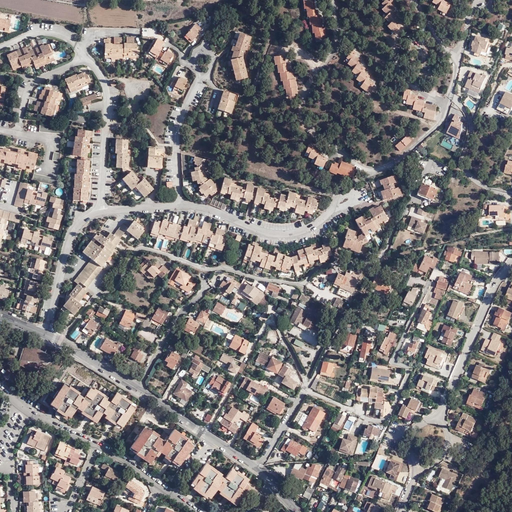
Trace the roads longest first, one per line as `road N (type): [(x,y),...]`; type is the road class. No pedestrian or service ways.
road 1 (residential): [(59,340),(134,248),(307,280),(385,248),(414,192)]
road 2 (residential): [(305,388),(371,419),(385,417),(407,374),(390,360),(426,284),(417,281)]
road 3 (residential): [(176,206),(294,233),(324,225),(339,202)]
road 4 (residential): [(90,57),(107,82),(102,210)]
road 5 (residential): [(511,265),(488,295),(446,407)]
road 6 (residential): [(43,332),(67,242),(82,220),(102,210)]
road 7 (tertiary): [(138,389),(257,466)]
road 8 (residential): [(0,128),(19,132),(27,88),(43,74),(90,57)]
road 9 (residential): [(511,193),(485,186),(461,166),(469,124),(453,95)]
road 10 (unknown): [(449,92),(435,100),(397,71),(396,36),(426,18)]
road 11 (residential): [(176,206),(175,130),(196,78)]
road 12 (residential): [(138,389),(206,284)]
